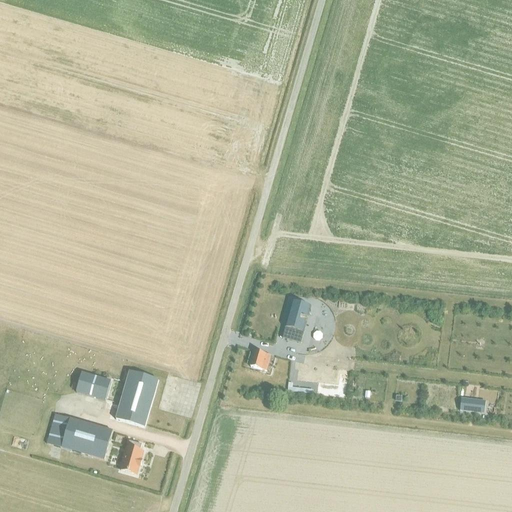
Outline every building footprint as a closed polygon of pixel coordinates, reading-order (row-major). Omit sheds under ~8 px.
[(283,339),(301,344),(311,308),(293,304),(283,339)] [(331,311),(325,339),(347,344),(354,316),(331,311)] [(76,362),(94,368),(99,353),(74,345),(71,354),(78,356),(76,362)] [(251,368),(267,373),(271,357),(255,352),(251,368)] [(295,380),(335,391),(340,373),(300,362),(295,380)] [(78,392),(107,402),(113,382),(84,373),(78,392)] [(130,373),(116,421),(145,429),(159,381),(130,373)] [(315,394),(316,389),(291,384),(290,390),(315,394)] [(462,400),(460,412),(484,415),(486,403),(462,400)] [(47,443),(104,461),(113,432),(56,415),(47,443)] [(142,446),(129,442),(121,471),(137,475),(139,468),(138,467),(140,462),(141,462),(143,453),(140,452),(142,446)]
